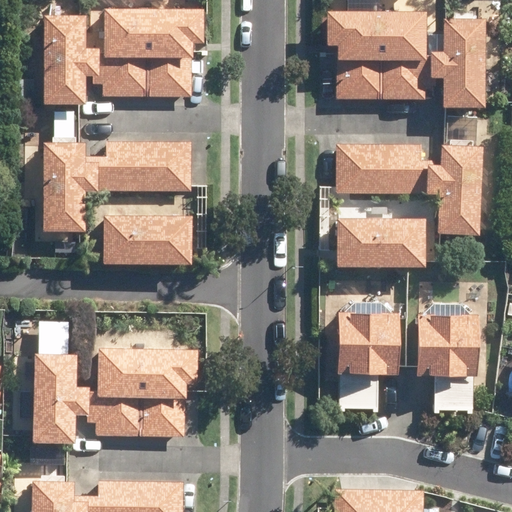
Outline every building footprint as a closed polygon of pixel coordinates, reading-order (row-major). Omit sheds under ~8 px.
[(76,53),(76,20),(35,20),(35,109),(77,109),(77,81),(99,81),(98,98),(183,99),(183,48),(196,49),(196,14),(96,14),(96,53),(76,53)] [(429,82),(436,82),(436,112),(479,112),(479,22),(437,22),(436,55),(418,55),(418,17),(319,16),(319,51),(331,51),(330,101),(419,101),(418,88),(429,88),(429,82)] [(30,81),(19,81),(19,100),(30,100),(30,81)] [(36,148),(35,236),(76,236),(76,197),(89,198),(89,192),(186,193),(187,144),(100,142),(100,159),(83,159),(83,167),(76,167),(77,149),(36,148)] [(419,199),(430,199),(429,240),(473,240),(474,150),(433,150),(434,170),(428,170),(428,163),(417,163),(417,146),(333,146),(332,195),(418,195),(419,199)] [(95,221),(95,269),(183,270),(183,221),(95,221)] [(329,272),(418,272),(417,223),(329,223),(329,272)] [(334,318),(334,413),(373,413),(373,380),(392,381),(394,318),(388,318),(376,306),(349,307),(337,318),(334,318)] [(411,379),(430,379),(429,414),(469,414),(470,319),(467,319),(456,307),(429,307),(418,319),(411,319),(411,379)] [(89,354),(88,394),(68,393),(68,361),(26,359),(25,448),(65,449),(66,421),(91,422),(91,438),(177,440),(178,389),(188,390),(188,356),(89,354)] [(71,507),(65,507),(65,487),(23,486),(22,511),(178,511),(179,483),(92,483),(92,499),(72,498),(71,507)] [(331,488),(330,511),(419,511),(420,490),(331,488)]
